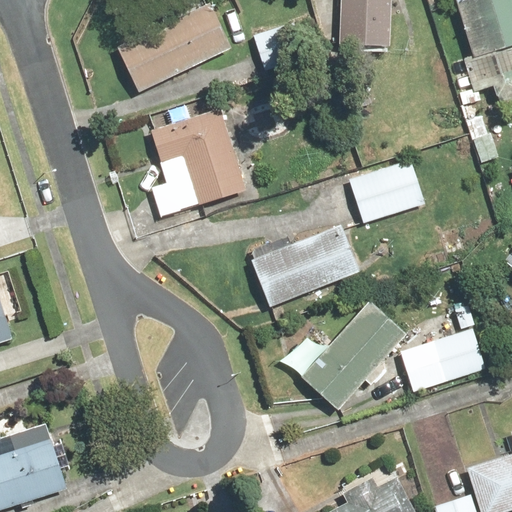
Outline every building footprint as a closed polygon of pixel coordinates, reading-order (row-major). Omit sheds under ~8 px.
[(332,0),(332,49),(390,50),(390,0),(332,0)] [(511,0),(445,0),(471,83),(511,70),(511,0)] [(201,3),(115,44),(138,91),(224,50),(201,3)] [(293,24),(250,38),(262,77),(306,63),(293,24)] [(220,109),(147,130),(172,218),(245,198),(220,109)] [(493,130),(469,136),(476,163),(500,157),(493,130)] [(412,158),(341,182),(356,228),(428,205),(412,158)] [(337,226),(245,263),(265,312),(357,276),(337,226)] [(363,301),(293,380),(334,416),(404,337),(363,301)] [(471,303),(451,310),(459,331),(479,324),(471,303)] [(475,327),(426,342),(439,384),(488,369),(475,327)] [(53,426),(0,440),(0,511),(3,511),(72,494),(53,426)] [(430,505),(431,511),(511,511),(511,429),(503,432),(509,453),(460,467),(468,494),(430,505)] [(407,511),(380,472),(321,511),(407,511)]
